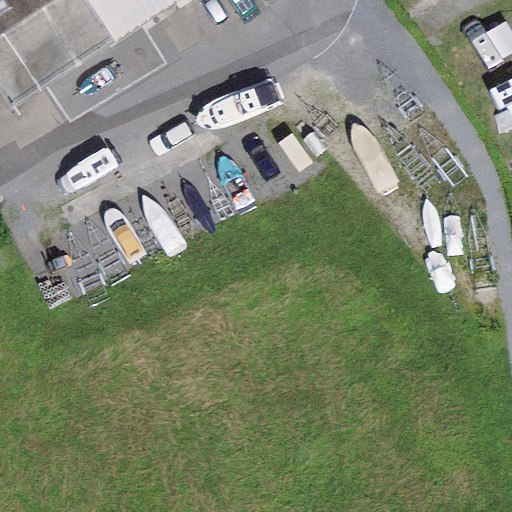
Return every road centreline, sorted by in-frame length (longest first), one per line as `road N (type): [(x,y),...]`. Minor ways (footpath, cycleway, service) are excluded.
road 1 (residential): [(317,0),(294,33),(0,190)]
road 2 (track): [(352,0),(494,189),(511,323)]
